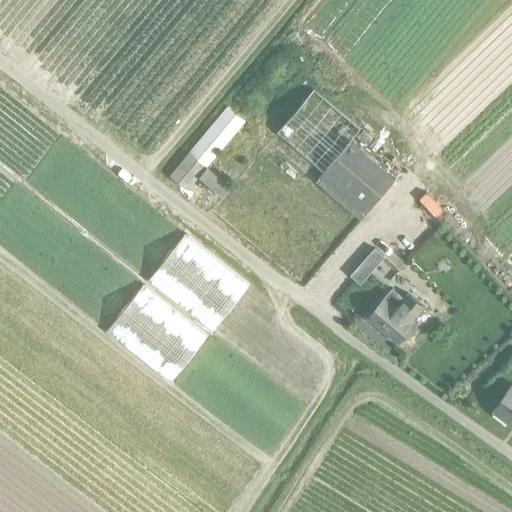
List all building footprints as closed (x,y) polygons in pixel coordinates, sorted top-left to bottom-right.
[(396,177),(351,139),(361,128),(314,89),(278,132),(323,170),(314,181),(269,142),(231,187),(226,182),(264,136),(246,122),(208,168),(206,166),(244,121),(227,106),(189,152),(170,175),(187,190),(198,177),(223,196),(212,210),(304,287),(396,177)] [(184,229),(147,277),(212,327),(249,279),(184,229)] [(350,272),(361,281),(384,252),(374,244),(350,272)] [(172,379),(208,330),(141,282),(105,331),(172,379)] [(397,343),(415,323),(413,322),(426,306),(408,291),(403,296),(393,288),(367,317),(397,343)] [(511,425),(511,384),(492,411),(511,425)]
